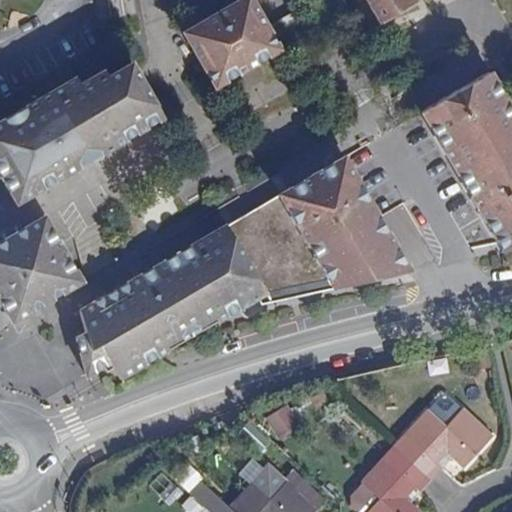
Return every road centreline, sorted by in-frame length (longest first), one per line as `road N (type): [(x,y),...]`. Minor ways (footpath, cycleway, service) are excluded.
road 1 (tertiary): [(511,287),(263,349),(63,423),(20,426)]
road 2 (tertiary): [(43,465),(80,436),(203,388),(511,307)]
